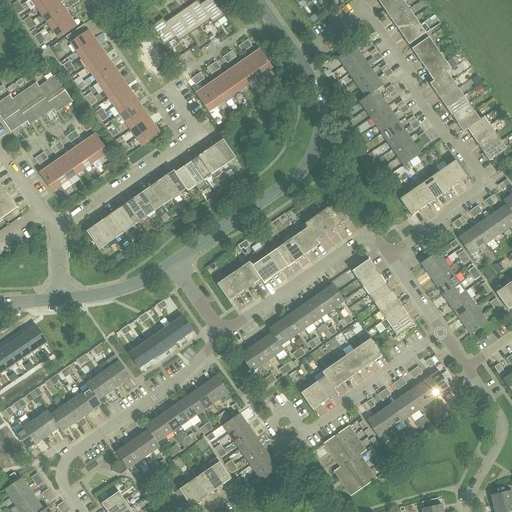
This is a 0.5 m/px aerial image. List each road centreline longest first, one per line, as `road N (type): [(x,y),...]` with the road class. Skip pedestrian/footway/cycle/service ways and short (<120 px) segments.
road 1 (residential): [(388,255),(479,187),(481,176),(448,142),(371,16),(356,16),(296,57)]
road 2 (residential): [(173,264),(310,158),(321,111),(296,57)]
road 3 (residential): [(81,511),(61,480),(64,461),(179,378),(221,334)]
road 4 (residential): [(388,255),(376,239),(361,238),(221,334)]
road 5 (residential): [(55,228),(198,130)]
road 6 (residential): [(304,433),(441,332)]
road 7 (residential): [(468,511),(502,430),(466,367)]
road 8 (residential): [(59,298),(113,291),(173,264)]
